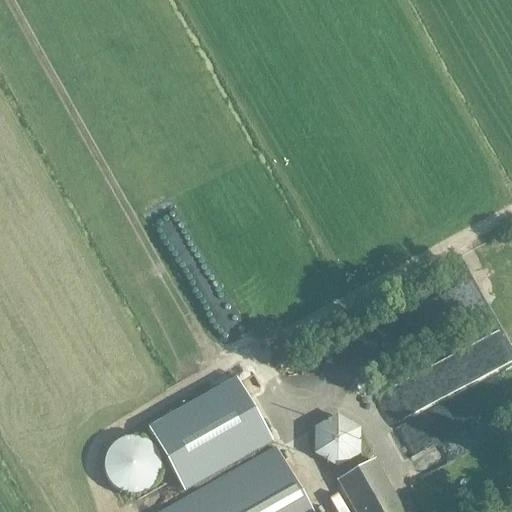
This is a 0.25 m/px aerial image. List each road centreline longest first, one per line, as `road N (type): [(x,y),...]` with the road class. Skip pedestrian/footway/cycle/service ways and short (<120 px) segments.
road 1 (track): [(335,511),(248,354),(511,211)]
road 2 (track): [(248,354),(213,363),(10,0)]
